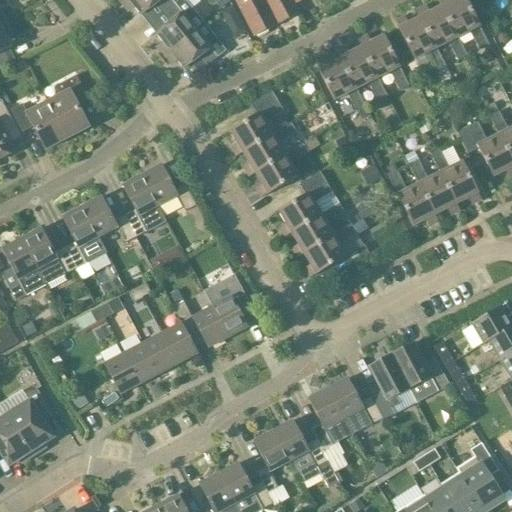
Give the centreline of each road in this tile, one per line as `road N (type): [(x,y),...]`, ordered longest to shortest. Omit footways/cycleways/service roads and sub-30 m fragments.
road 1 (residential): [(80,466),(133,474),(197,439),(218,415),(274,388),(314,333)]
road 2 (residential): [(314,333),(300,323),(167,110)]
road 3 (residential): [(167,110),(392,0)]
road 4 (residential): [(511,255),(483,256),(335,332),(314,333)]
road 5 (residential): [(0,217),(86,172),(167,110)]
road 6 (residential): [(167,110),(77,0)]
